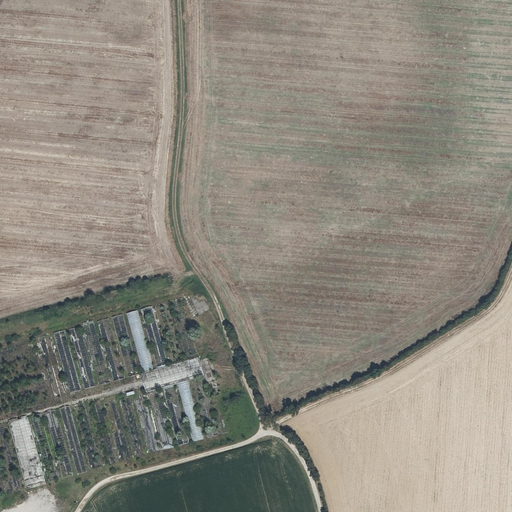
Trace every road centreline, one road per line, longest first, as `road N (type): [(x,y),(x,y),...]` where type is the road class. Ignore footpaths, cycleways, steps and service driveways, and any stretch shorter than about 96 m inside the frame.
road 1 (track): [(323,511),(300,451),(264,429),(182,240),(174,206),(183,92),(179,0)]
road 2 (track): [(77,511),(108,479),(244,443),(367,383),(485,311),(511,274)]
